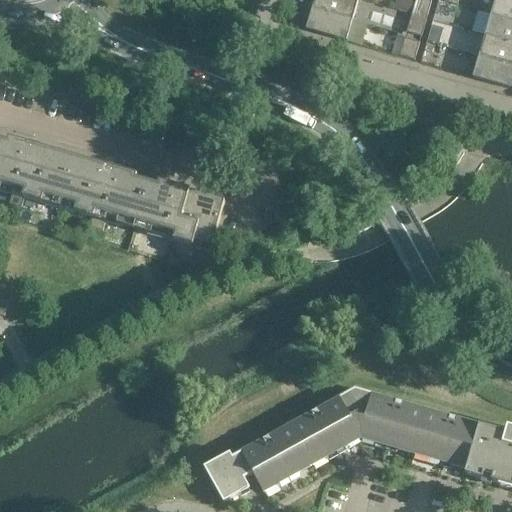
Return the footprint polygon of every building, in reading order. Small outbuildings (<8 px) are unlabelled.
[(314,0),(312,9),(316,10),(316,11),(352,21),(358,1),(355,0),(314,0)] [(422,0),(415,0),(413,7),(428,11),(431,2),(422,0)] [(511,0),(494,0),(490,16),(511,22),(511,0)] [(428,11),(413,7),(411,16),(426,20),(428,11)] [(316,10),(312,9),(306,31),(346,43),(352,21),(316,11),(316,10)] [(426,20),(411,16),(408,25),(423,29),(426,20)] [(511,22),(490,16),(484,37),(511,44),(511,22)] [(423,29),(408,25),(406,34),(421,38),(423,29)] [(511,44),(484,37),(478,58),(511,67),(511,44)] [(404,40),(401,48),(416,53),(419,44),(404,40)] [(416,53),(401,48),(399,57),(414,62),(416,53)] [(511,67),(478,58),(472,79),(511,90),(511,67)] [(0,142),(0,193),(13,197),(10,206),(21,209),(24,200),(58,210),(73,159),(14,142),(13,146),(0,142)] [(118,173),(73,159),(58,210),(94,220),(91,229),(100,232),(103,223),(123,229),(125,223),(144,230),(156,189),(131,180),(132,177),(118,173)] [(172,194),(156,189),(144,230),(155,233),(154,239),(219,258),(233,208),(206,200),(197,198),(173,190),(172,194)] [(0,301),(0,316),(4,318),(8,304),(0,301)] [(506,431),(354,388),(231,456),(229,454),(203,468),(223,504),(249,489),(244,480),(252,475),(263,494),(360,440),(386,448),(465,471),(464,475),(511,489),(511,429),(507,428),(506,431)]
